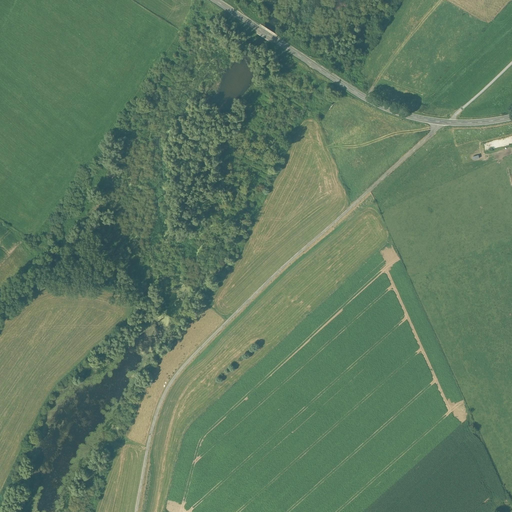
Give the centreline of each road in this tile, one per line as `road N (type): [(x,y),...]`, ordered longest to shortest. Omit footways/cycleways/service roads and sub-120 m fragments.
road 1 (unclassified): [(445,121),(178,371),(156,411),(136,511)]
road 2 (tertiary): [(214,0),(382,107),(445,121)]
